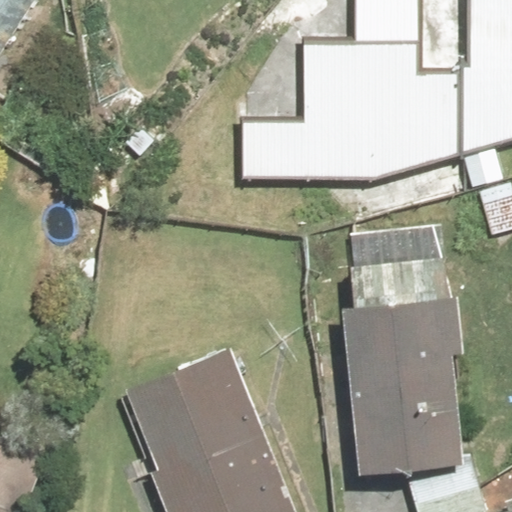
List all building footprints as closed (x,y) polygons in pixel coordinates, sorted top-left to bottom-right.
[(0,0),(0,43),(26,0),(0,0)] [(236,116),(236,179),(379,179),(511,141),(511,0),(461,0),(462,70),(420,70),(419,0),(346,0),(347,36),(294,37),(294,116),(236,116)] [(511,511),(511,495),(484,504),(468,454),(453,453),(445,296),(330,310),(350,476),(400,470),(413,511),(511,511)] [(285,511),(222,349),(117,390),(164,511),(285,511)] [(0,511),(24,511),(45,455),(0,438),(0,511)]
